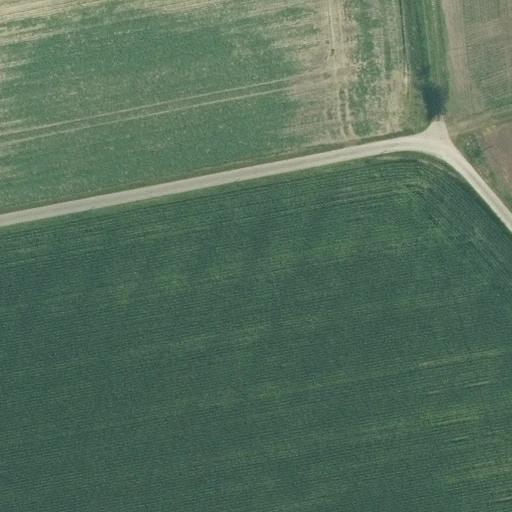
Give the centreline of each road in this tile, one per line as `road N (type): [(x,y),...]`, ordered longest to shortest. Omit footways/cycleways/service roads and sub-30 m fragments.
road 1 (unclassified): [(0,219),(445,133)]
road 2 (track): [(445,133),(430,0)]
